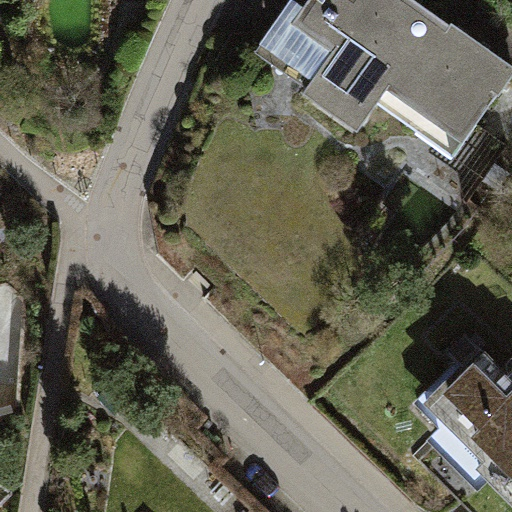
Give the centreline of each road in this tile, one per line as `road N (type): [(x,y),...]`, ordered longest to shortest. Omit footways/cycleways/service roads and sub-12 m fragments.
road 1 (residential): [(355,511),(131,294),(107,221)]
road 2 (residential): [(202,0),(107,221)]
